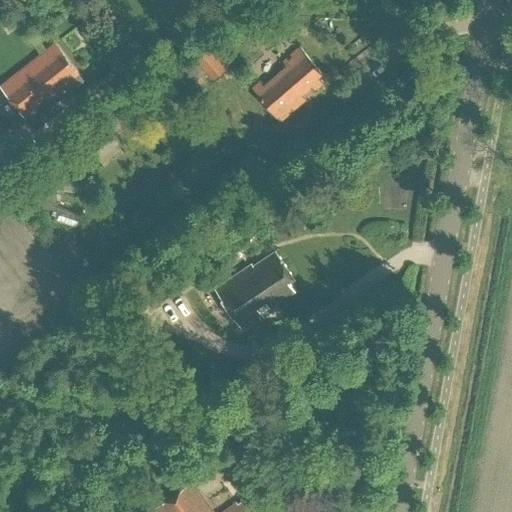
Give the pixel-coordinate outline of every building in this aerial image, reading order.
[(189,53),(172,67),(187,85),(205,70),(213,80),(229,65),(206,38),(189,52),(189,53)] [(1,88),(24,117),(54,98),(51,94),(77,74),(54,45),(1,88)] [(301,50),(252,91),(278,122),(305,99),(301,94),(311,86),(314,91),(323,84),(317,77),(321,74),(301,50)] [(265,134),(248,148),(264,167),(281,153),(265,134)] [(251,253),(261,247),(253,235),(244,242),(251,253)] [(251,265),(214,290),(241,329),(294,291),(287,283),(294,278),(274,252),(254,267),(251,265)] [(186,283),(171,261),(144,279),(159,301),(186,283)] [(155,511),(268,511),(254,490),(220,511),(212,511),(193,483),(154,509),(155,511)]
